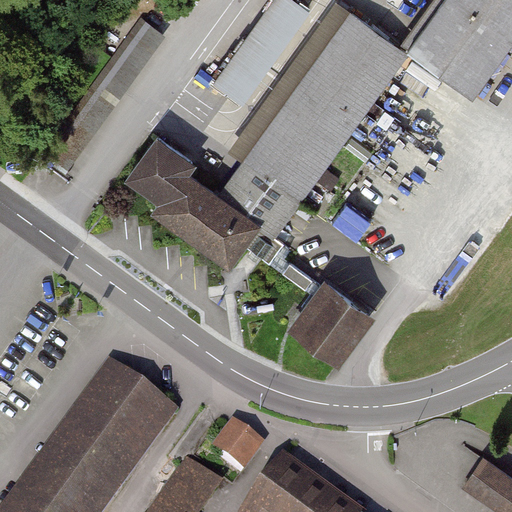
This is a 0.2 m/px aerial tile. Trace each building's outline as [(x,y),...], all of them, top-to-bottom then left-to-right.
[(282,0),(223,82),(262,110),(328,19),(301,0),(282,0)] [(480,98),(511,54),(511,0),(450,0),(414,49),(480,98)] [(304,199),(412,52),(341,1),(328,19),(262,110),(234,148),(250,160),(304,199)] [(144,15),(59,158),(79,170),(164,27),(144,15)] [(205,164),(165,135),(133,179),(166,203),(159,212),(236,269),(250,249),(265,229),(268,224),(226,193),(198,173),(205,164)] [(304,199),(250,160),(226,193),(268,224),(282,235),(307,201),(304,199)] [(292,248),(265,229),(250,249),(258,254),(318,298),(328,285),(287,255),(292,248)] [(296,328),(346,364),(382,316),(332,279),(328,285),(318,298),(296,328)] [(106,511),(180,412),(111,361),(0,511),(106,511)] [(266,444),(234,421),(213,449),(246,472),(266,444)] [(511,511),(511,474),(483,454),(461,486),(500,511),(511,511)] [(205,511),(225,484),(188,457),(148,511),(205,511)] [(360,511),(286,457),(244,511),(360,511)]
